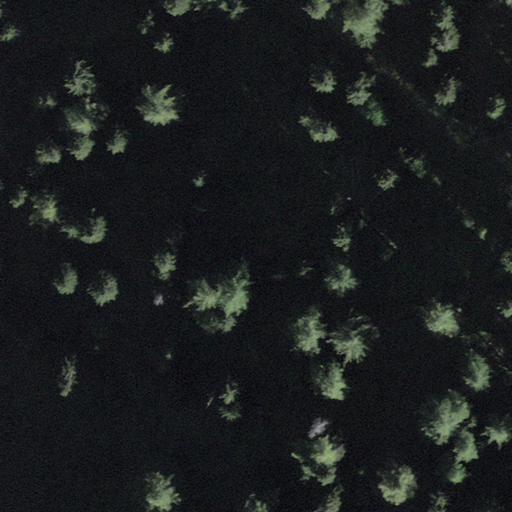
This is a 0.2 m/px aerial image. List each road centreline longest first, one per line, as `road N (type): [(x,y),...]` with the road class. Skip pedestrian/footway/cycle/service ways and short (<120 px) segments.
road 1 (track): [(511,18),(480,66),(465,151),(448,178),(427,195),(396,253),(297,324),(261,382),(253,457),(220,511)]
road 2 (track): [(110,511),(145,416),(132,355),(146,308),(126,239),(132,191),(215,151),(231,129),(248,74),(254,0)]
road 3 (track): [(105,0),(24,42),(0,69)]
